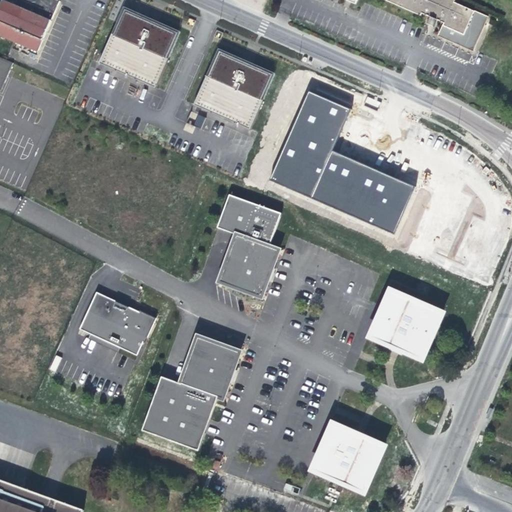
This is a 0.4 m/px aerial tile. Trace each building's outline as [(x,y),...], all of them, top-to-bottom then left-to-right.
[(0,0),(0,36),(37,52),(59,1),(56,0),(0,0)] [(342,0),(356,6),(358,0),(383,0),(421,17),(422,14),(429,17),(427,23),(435,27),(437,21),(445,24),(439,36),(473,52),(488,18),(454,3),(455,0),(342,0)] [(123,7),(98,63),(154,88),(179,32),(123,7)] [(218,48),(193,105),(249,130),(274,74),(218,48)] [(14,62),(0,56),(0,89),(3,90),(14,62)] [(310,94),(272,181),(393,233),(414,186),(332,151),(350,111),(310,94)] [(204,118),(197,115),(192,126),(199,129),(204,118)] [(234,234),(216,284),(263,301),(281,249),(270,245),(281,214),(230,195),(218,228),(234,234)] [(447,312),(389,287),(366,339),(425,364),(447,312)] [(97,294),(80,331),(91,337),(103,342),(101,347),(110,351),(112,346),(122,350),(139,358),(145,344),(146,345),(158,320),(140,312),(140,313),(97,294)] [(103,342),(91,337),(89,341),(101,347),(103,342)] [(242,353),(200,339),(184,387),(163,380),(145,434),(201,454),(207,437),(202,435),(215,398),(219,400),(225,402),(242,353)] [(112,346),(110,351),(120,355),(122,350),(112,346)] [(202,435),(207,437),(219,400),(215,398),(202,435)] [(389,445),(332,420),(309,472),(366,497),(389,445)] [(79,511),(0,483),(0,511),(79,511)]
